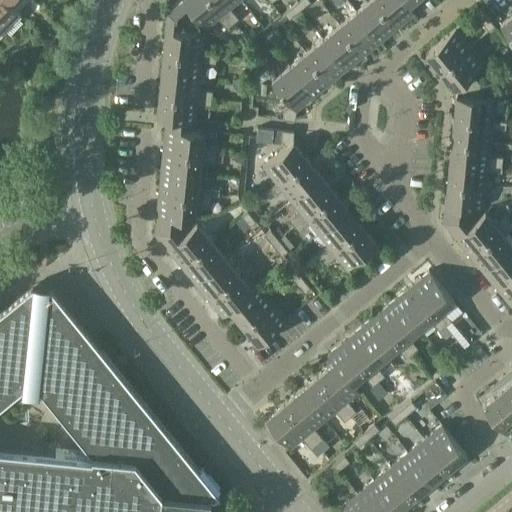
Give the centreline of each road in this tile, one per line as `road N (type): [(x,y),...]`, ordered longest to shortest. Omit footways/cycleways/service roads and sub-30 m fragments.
road 1 (residential): [(144,129),(141,244),(262,386)]
road 2 (residential): [(222,420),(137,312),(95,209)]
road 3 (residential): [(262,386),(434,244)]
road 4 (residential): [(95,209),(88,91),(119,0)]
road 5 (residential): [(397,197),(352,128),(354,84),(380,65)]
road 6 (residential): [(511,463),(467,398),(511,349)]
road 7 (residential): [(380,65),(407,101),(397,197)]
road 8 (residential): [(434,244),(511,336)]
